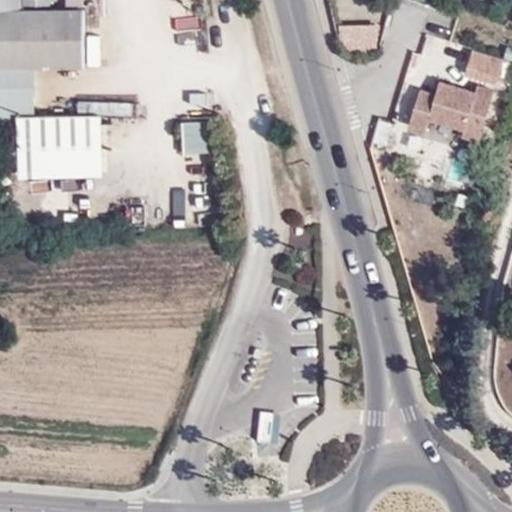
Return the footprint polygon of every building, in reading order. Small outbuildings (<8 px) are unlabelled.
[(0,0),(0,66),(86,66),(86,6),(52,7),(51,0),(0,0)] [(128,23),(128,0),(116,0),(116,23),(128,23)] [(355,30),(352,38),(358,40),(362,32),(355,30)] [(463,78),(478,83),(475,93),(439,82),(435,95),(420,90),(408,126),(424,131),(427,120),(463,131),(461,138),(477,143),(503,60),(472,50),(463,78)] [(379,107),(388,83),(373,78),(364,101),(379,107)] [(20,149),(103,148),(102,112),(19,113),(20,149)] [(215,153),(213,121),(183,123),(185,155),(215,153)] [(33,189),(33,204),(64,205),(64,189),(33,189)] [(190,220),(150,219),(150,232),(190,233),(190,220)]
